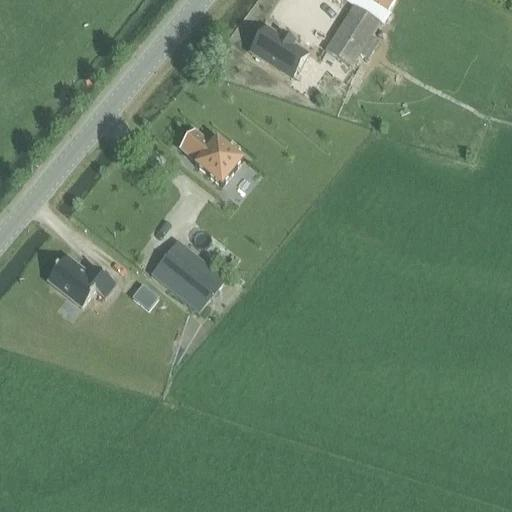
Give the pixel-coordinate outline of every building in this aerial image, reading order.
[(396,2),(392,0),(364,0),(388,14),(396,2)] [(326,53),(353,70),(381,26),(354,10),(326,53)] [(308,57),(294,48),(295,47),(282,38),(282,40),(268,31),(251,57),(292,83),(308,57)] [(198,166),(196,169),(223,190),(244,164),(244,163),(217,142),(217,143),(212,148),(195,134),(181,152),(198,166)] [(243,290),(275,251),(261,239),(229,278),(243,290)] [(151,278),(199,317),(226,283),(178,245),(151,278)] [(87,276),(67,260),(48,284),(83,311),(96,295),(106,302),(108,299),(116,289),(92,270),(89,274),(87,276)] [(159,302),(143,289),(133,302),(149,314),(159,302)]
